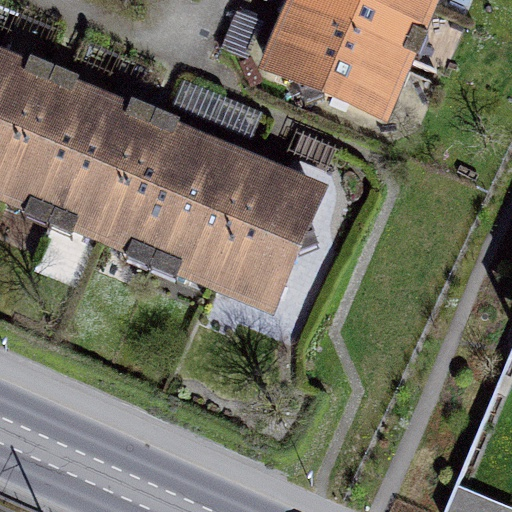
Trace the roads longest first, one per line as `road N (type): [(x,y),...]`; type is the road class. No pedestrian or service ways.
road 1 (primary): [(0,431),(180,511)]
road 2 (unknown): [(202,0),(187,25),(156,33),(124,32),(38,0)]
